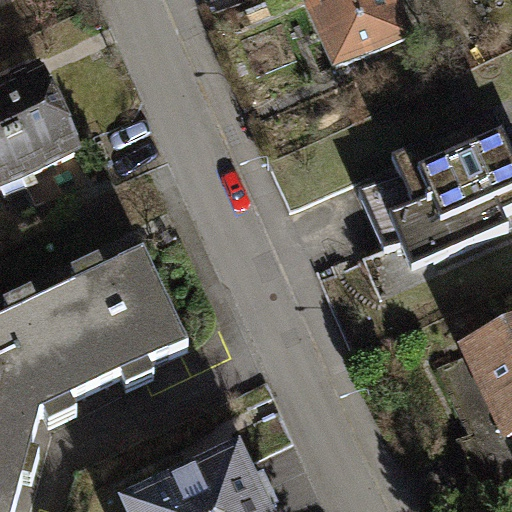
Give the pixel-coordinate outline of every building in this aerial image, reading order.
[(302,0),(335,74),(407,42),(387,0),(302,0)] [(38,78),(0,95),(0,193),(76,157),(38,78)] [(511,167),(492,121),(392,165),(399,180),(358,198),(385,260),(403,252),(414,276),(508,234),(501,219),(511,214),(511,167)] [(189,353),(144,258),(0,326),(0,511),(13,511),(36,425),(189,353)] [(511,334),(438,369),(476,450),(511,433),(511,334)] [(511,433),(476,450),(494,489),(511,480),(511,433)] [(272,511),(262,489),(249,495),(236,466),(136,511),(272,511)]
